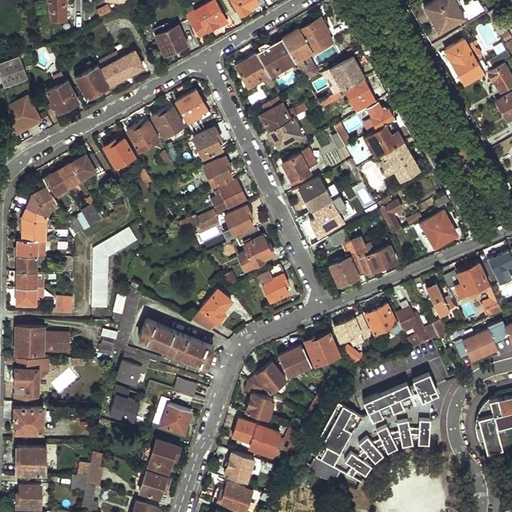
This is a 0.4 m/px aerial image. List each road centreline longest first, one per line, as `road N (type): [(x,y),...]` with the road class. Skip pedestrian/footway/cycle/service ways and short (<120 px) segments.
road 1 (residential): [(343,0),(480,240)]
road 2 (residential): [(205,58),(323,304)]
road 3 (residential): [(181,511),(241,345),(323,304)]
road 4 (residential): [(511,199),(400,0)]
road 5 (residential): [(205,58),(11,167)]
road 6 (residential): [(480,511),(478,478),(455,436),(455,407),(463,387),(511,361)]
road 7 (residential): [(323,304),(480,240)]
